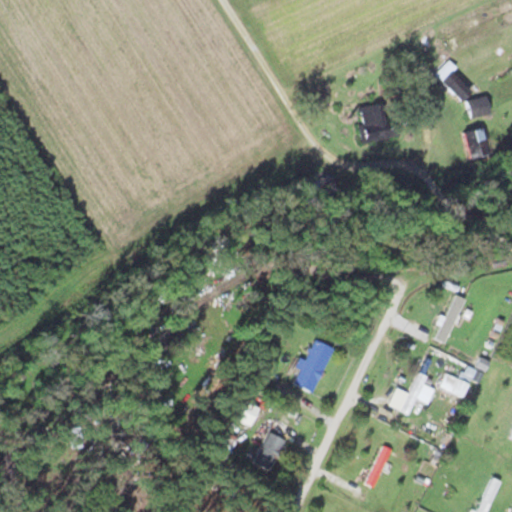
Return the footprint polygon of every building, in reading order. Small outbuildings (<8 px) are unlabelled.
[(509,43),(501,24),(491,28),(484,10),(441,26),(456,64),(509,43)] [(468,90),(443,65),(431,76),(456,101),(468,90)] [(487,114),(483,97),(461,102),(466,119),(487,114)] [(477,128),(459,131),(464,158),(483,155),(477,128)] [(434,340),(442,344),(459,305),(450,301),(434,340)] [(291,384),(309,394),(331,349),(312,340),(291,384)] [(455,379),(441,372),(434,386),(459,398),(470,376),(460,371),(455,379)] [(396,411),(405,416),(418,392),(422,394),(429,381),(416,373),(396,411)] [(267,473),(283,441),(265,432),(249,464),(267,473)] [(388,451),(380,447),(363,485),(371,489),(388,451)] [(484,511),(496,482),(489,479),(475,511),(484,511)]
